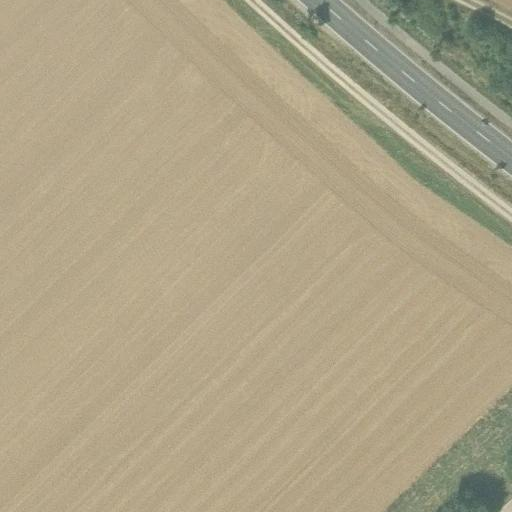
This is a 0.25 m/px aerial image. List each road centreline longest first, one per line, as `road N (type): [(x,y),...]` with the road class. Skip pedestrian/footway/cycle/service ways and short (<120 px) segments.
road 1 (track): [(246,0),(511,216)]
road 2 (secondary): [(511,160),(322,0)]
